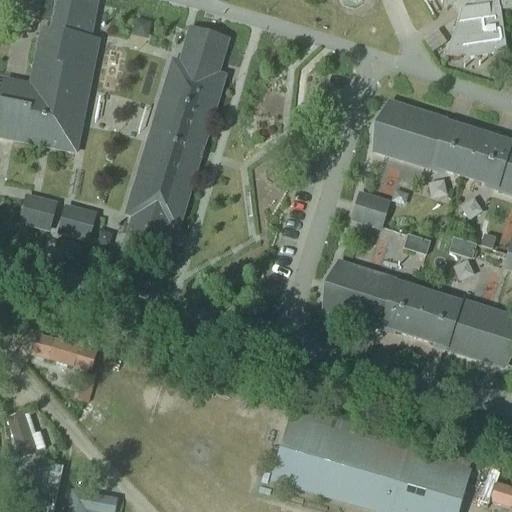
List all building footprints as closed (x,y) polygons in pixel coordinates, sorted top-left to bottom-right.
[(0,89),(0,140),(75,156),(98,43),(89,42),(96,5),(75,0),(57,0),(51,34),(42,32),(31,89),(4,84),(2,90),(0,89)] [(505,45),(500,15),(511,12),(511,0),(443,0),(446,14),(447,13),(455,7),(461,15),(446,59),(445,60),(446,61),(504,52),(505,57),(506,57),(504,45),(505,45)] [(124,254),(159,264),(170,230),(177,232),(224,81),(216,78),(227,44),(191,33),(181,68),(173,65),(127,217),(134,219),(124,254)] [(449,127),(389,108),(377,127),(378,127),(376,132),(374,154),(435,173),(436,171),(494,190),(493,192),(511,197),(511,146),(508,145),(507,148),(449,129),(449,127)] [(359,199),(352,223),(380,231),(387,207),(359,199)] [(48,232),(55,209),(27,201),(21,225),(48,232)] [(87,243),(94,219),(67,212),(60,235),(87,243)] [(399,287),(338,267),(326,287),(327,287),(326,291),(325,291),(323,314),(384,333),(385,331),(443,350),(443,352),(503,371),(511,356),(511,322),(457,305),(457,307),(398,289),(399,287)] [(145,362),(152,343),(108,331),(103,349),(145,362)] [(24,414),(6,420),(20,462),(38,456),(24,414)] [(376,511),(452,511),(463,475),(289,425),(273,483),(274,482),(376,511)] [(32,511),(54,511),(63,470),(42,466),(32,511)] [(17,480),(12,480),(13,490),(23,489),(22,484),(17,480)] [(490,505),(510,511),(511,511),(511,490),(496,486),(490,505)] [(115,511),(118,501),(72,492),(67,511),(115,511)]
